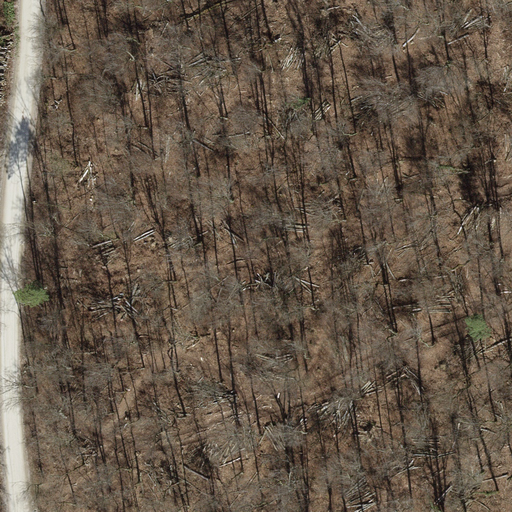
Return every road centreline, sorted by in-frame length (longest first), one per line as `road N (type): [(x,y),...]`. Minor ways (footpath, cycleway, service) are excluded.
road 1 (track): [(19,0),(3,383),(17,511)]
road 2 (track): [(506,0),(511,152)]
